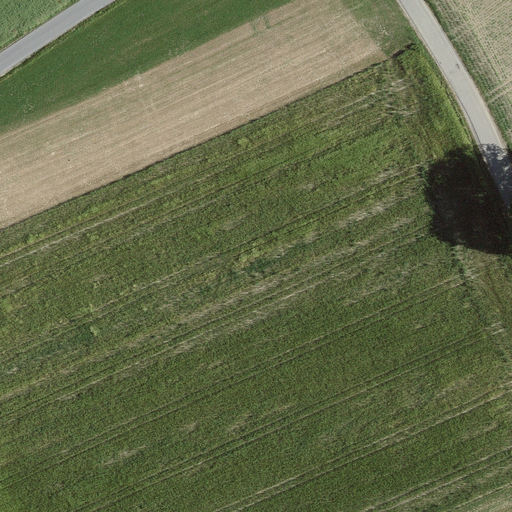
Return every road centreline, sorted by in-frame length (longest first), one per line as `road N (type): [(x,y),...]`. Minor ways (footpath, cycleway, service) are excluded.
road 1 (unclassified): [(511,194),(450,63),(410,0)]
road 2 (unclassified): [(0,67),(101,0)]
